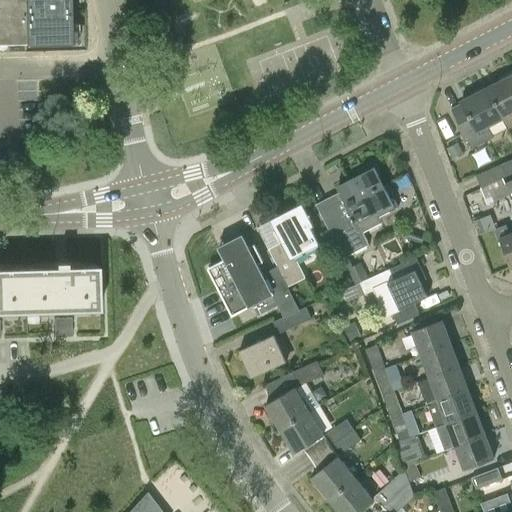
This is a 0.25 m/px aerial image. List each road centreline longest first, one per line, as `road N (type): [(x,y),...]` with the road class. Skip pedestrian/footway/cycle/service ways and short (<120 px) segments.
road 1 (residential): [(286,511),(235,440),(150,202)]
road 2 (tertiary): [(150,202),(401,83)]
road 3 (residential): [(493,317),(401,83)]
road 4 (tertiary): [(0,214),(101,212),(150,202)]
road 5 (residential): [(117,71),(150,202)]
road 6 (tertiary): [(401,83),(511,27)]
